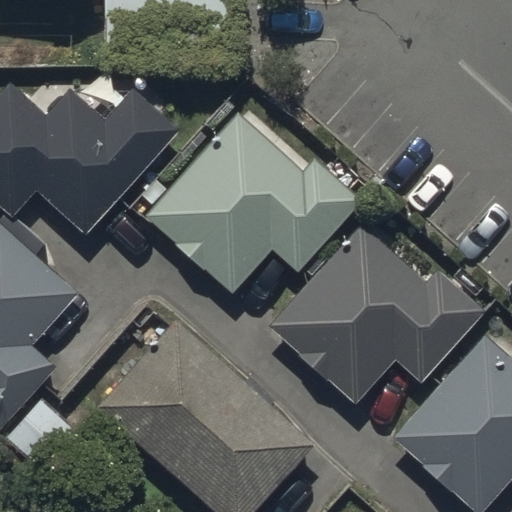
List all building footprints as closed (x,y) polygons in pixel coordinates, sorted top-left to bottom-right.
[(105,0),(106,53),(234,53),(233,0),(105,0)] [(7,76),(0,84),(0,199),(12,211),(16,206),(33,187),(84,233),(178,127),(133,87),(105,119),(67,85),(44,110),(7,76)] [(299,268),(361,197),(308,151),(298,162),(236,108),(145,213),(227,284),(266,239),(299,268)] [(0,220),(0,424),(56,362),(30,340),(76,288),(0,220)] [(422,382),(484,311),(430,265),(420,276),(358,222),(267,326),(350,398),(389,354),(422,382)] [(221,511),(244,511),(313,435),(174,312),(95,401),(221,511)] [(511,465),(511,360),(479,332),(388,436),(472,509),(511,465)] [(38,398),(3,438),(51,480),(86,441),(38,398)]
